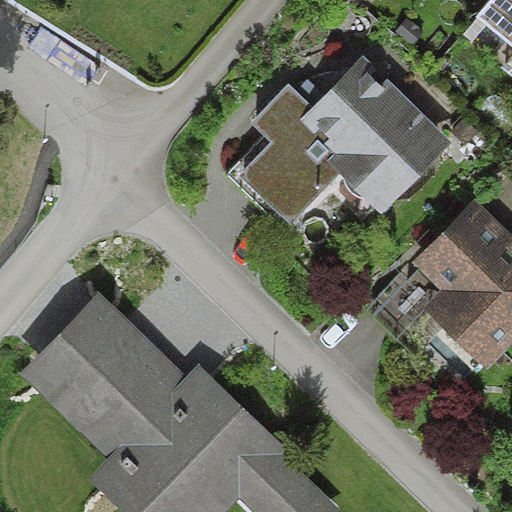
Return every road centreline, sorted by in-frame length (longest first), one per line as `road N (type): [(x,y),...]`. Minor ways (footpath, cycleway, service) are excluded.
road 1 (residential): [(128,147),(166,229),(458,511)]
road 2 (residential): [(128,147),(179,102),(265,0)]
road 3 (residential): [(0,302),(128,147)]
road 4 (residential): [(0,55),(128,147)]
